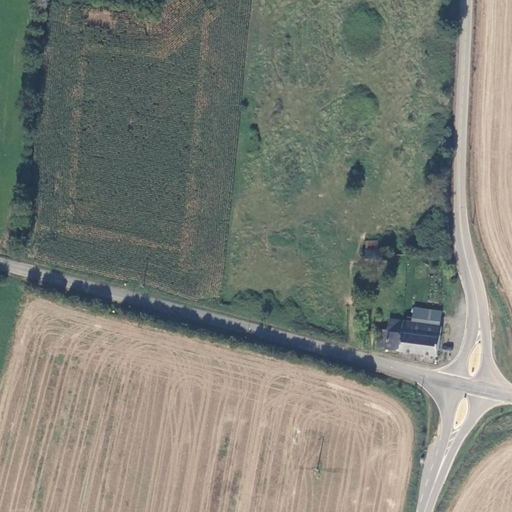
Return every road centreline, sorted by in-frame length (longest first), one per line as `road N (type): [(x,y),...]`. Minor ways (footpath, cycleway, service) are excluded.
road 1 (tertiary): [(0,264),(473,388)]
road 2 (tertiary): [(473,388),(475,287),(460,224),(467,0)]
road 3 (tertiary): [(425,511),(473,388)]
